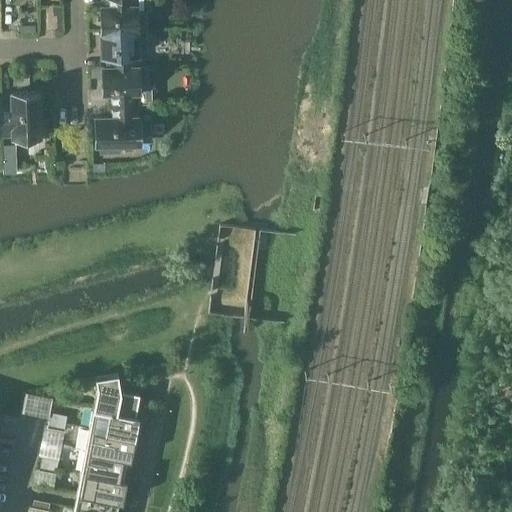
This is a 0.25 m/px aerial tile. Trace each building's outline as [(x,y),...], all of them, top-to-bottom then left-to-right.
[(101,6),(102,30),(147,29),(147,9),(137,10),(137,5),(134,5),(134,0),(106,0),(107,5),(101,6)] [(57,31),(62,31),(61,6),(53,6),(53,15),(57,15),(57,31)] [(108,55),(109,66),(109,67),(136,66),(136,54),(138,54),(138,49),(148,49),(147,29),(102,30),(102,55),(108,55)] [(148,65),(136,66),(109,67),(109,66),(102,67),(103,92),(109,92),(110,104),(137,103),(136,91),(139,91),(139,86),(149,86),(148,65)] [(0,107),(0,112),(1,135),(13,134),(13,136),(40,136),(39,92),(12,92),(12,107),(0,107)] [(137,116),(137,103),(110,104),(110,116),(95,117),(96,144),(140,143),(140,141),(150,141),(149,120),(139,121),(139,116),(137,116)] [(97,385),(93,406),(135,414),(139,392),(121,388),(118,371),(95,375),(97,385)] [(89,427),(131,436),(135,414),(93,406),(89,427)] [(49,420),(65,423),(67,415),(50,412),(49,420)] [(64,431),(65,423),(49,420),(47,428),(64,431)] [(85,449),(127,457),(131,436),(89,427),(85,449)] [(81,470),(123,478),(127,457),(85,449),(81,470)] [(41,462),(57,465),(58,457),(42,454),(41,462)] [(55,473),(57,465),(41,462),(39,470),(55,473)] [(118,501),(123,478),(81,470),(76,493),(118,501)] [(33,498),(31,507),(48,511),(50,502),(33,498)]
